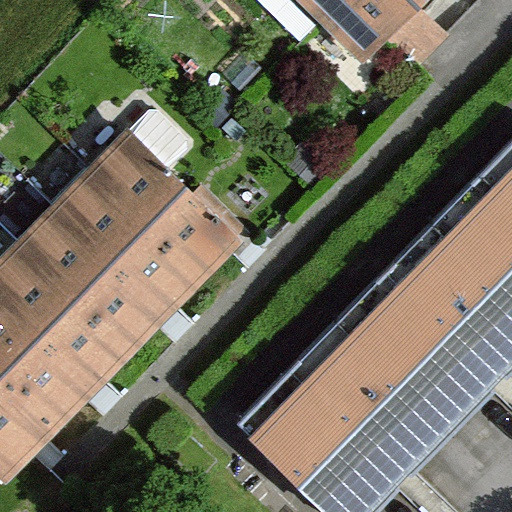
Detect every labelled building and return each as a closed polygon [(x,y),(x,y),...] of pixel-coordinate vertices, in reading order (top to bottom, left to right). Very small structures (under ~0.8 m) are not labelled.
[(345,0),(312,0),(329,16),(345,0)] [(345,0),(329,16),(366,54),(385,35),(418,0),(345,0)] [(454,34),(418,0),(385,35),(422,68),(454,34)] [(132,135),(95,173),(203,275),(239,238),(132,135)] [(511,165),(448,232),(511,295),(511,165)] [(203,275),(95,173),(62,205),(23,245),(130,348),(203,275)] [(511,295),(448,232),(349,329),(445,425),(486,381),(503,363),(511,353),(511,295)] [(130,348),(23,245),(0,268),(0,361),(61,419),(130,348)] [(349,329),(254,424),(341,511),(357,511),(391,479),(409,461),(445,425),(349,329)] [(61,419),(0,361),(0,463),(9,472),(34,447),(61,419)]
